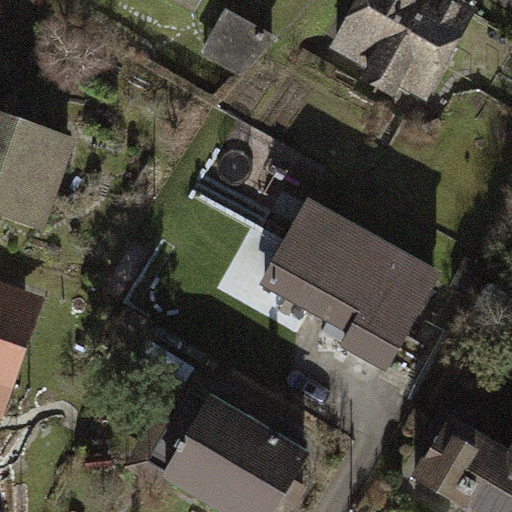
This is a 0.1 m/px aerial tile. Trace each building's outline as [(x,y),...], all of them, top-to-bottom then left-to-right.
[(181,0),(197,9),(201,0),(181,0)] [(470,0),(366,0),(342,47),(378,66),(370,79),(397,93),(404,79),(435,95),(482,6),(470,0)] [(280,38),(230,11),(207,55),(245,75),(280,38)] [(0,211),(44,227),(75,139),(0,112),(0,211)] [(441,274),(313,201),(267,282),(357,334),(349,348),(387,369),(441,274)] [(42,299),(0,283),(0,393),(8,396),(42,299)] [(216,400),(171,475),(233,511),(275,511),(310,456),(216,400)] [(511,511),(511,452),(511,453),(458,422),(425,479),(483,511),(511,511)]
